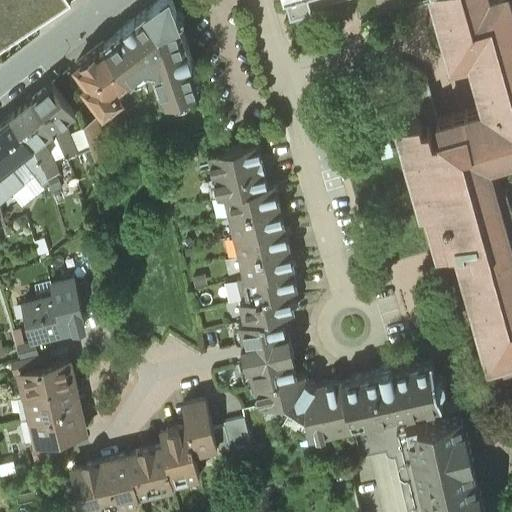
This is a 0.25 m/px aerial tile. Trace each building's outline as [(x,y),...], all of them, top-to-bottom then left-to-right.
[(0,0),(0,49),(3,53),(40,24),(35,18),(60,0),(0,0)] [(177,8),(173,0),(153,0),(154,2),(134,17),(134,16),(123,24),(124,25),(103,41),(129,75),(131,77),(146,65),(152,66),(163,97),(201,85),(192,58),(192,57),(191,57),(187,45),(188,45),(188,44),(187,44),(175,8),(177,8)] [(287,0),(290,10),(312,4),(312,3),(320,0),(287,0)] [(506,4),(505,0),(433,0),(451,59),(469,53),(481,95),(489,93),(492,102),(438,118),(427,81),(405,87),(413,117),(397,122),(422,209),(427,207),(439,249),(466,241),(469,251),(449,257),(462,302),(473,299),(481,327),(490,324),(503,366),(511,363),(511,224),(508,212),(511,210),(511,204),(506,183),(501,185),(493,157),(511,151),(511,6),(511,2),(506,4)] [(129,75),(103,41),(76,62),(85,73),(80,77),(104,107),(106,109),(116,101),(123,95),(117,87),(118,87),(116,84),(129,75)] [(201,85),(163,97),(152,66),(146,65),(131,77),(130,78),(153,144),(214,124),(201,85)] [(255,85),(232,70),(218,91),(242,106),(255,85)] [(76,107),(53,79),(31,96),(54,124),(64,146),(74,141),(63,117),(76,107)] [(54,124),(31,96),(11,112),(33,141),(39,154),(50,149),(43,133),(54,124)] [(104,107),(84,122),(96,152),(110,148),(101,119),(119,105),(116,101),(106,109),(104,107)] [(11,112),(0,120),(0,168),(5,164),(33,141),(11,112)] [(258,137),(209,148),(219,191),(225,190),(225,189),(268,179),(258,137)] [(74,141),(64,146),(66,152),(77,147),(74,141)] [(50,149),(39,154),(44,165),(50,162),(55,160),(50,149)] [(5,164),(0,168),(0,199),(24,181),(16,171),(5,164)] [(268,179),(225,189),(225,190),(230,210),(279,199),(274,177),(268,179)] [(279,199),(230,210),(235,231),(284,220),(279,199)] [(284,220),(235,231),(240,252),(289,241),(284,220)] [(289,241),(240,252),(244,273),(245,273),(292,262),(292,263),(294,262),(289,241)] [(292,262),(245,273),(244,273),(237,274),(243,295),(243,296),(289,285),(289,286),(297,284),(292,263),(292,262)] [(74,272),(51,278),(54,289),(62,326),(62,327),(64,327),(64,326),(86,321),(74,272)] [(101,279),(89,282),(95,306),(106,303),(101,279)] [(289,285),(243,296),(243,295),(240,296),(245,317),(282,309),(294,306),(289,286),(289,285)] [(54,289),(24,296),(32,333),(62,326),(54,289)] [(282,309),(245,317),(239,318),(244,340),(287,330),(282,309)] [(287,330),(244,340),(246,350),(249,360),(291,350),(289,340),(287,330)] [(44,350),(12,357),(15,371),(20,370),(20,368),(47,361),(44,350)] [(291,350),(249,360),(254,382),(256,381),(255,381),(297,371),(296,370),(291,350)] [(380,365),(341,374),(352,417),(442,396),(439,382),(442,381),(446,376),(444,369),(439,366),(435,367),(432,353),(393,362),(392,359),(380,362),(380,365)] [(47,361),(20,368),(20,370),(25,391),(75,379),(69,356),(47,361)] [(297,371),(255,381),(256,381),(261,402),(285,396),(295,402),(310,378),(306,375),(304,369),(296,370),(297,371)] [(341,374),(320,379),(332,428),(353,423),(352,417),(341,374)] [(315,381),(310,378),(295,402),(305,409),(310,433),(332,428),(320,379),(315,381)] [(75,379),(25,391),(31,415),(80,403),(75,379)] [(213,425),(206,394),(182,400),(187,421),(194,449),(217,443),(213,425)] [(442,396),(352,417),(353,423),(361,459),(384,453),(386,456),(388,458),(391,459),(394,459),(406,511),(417,511),(397,423),(446,411),(442,396)] [(80,403),(31,415),(36,437),(36,438),(63,432),(86,426),(80,403)] [(487,511),(479,479),(478,479),(472,456),(474,456),(466,420),(464,421),(461,408),(446,411),(397,423),(417,511),(487,511)] [(244,414),(224,419),(224,422),(230,445),(231,450),(251,445),(244,414)] [(187,421),(160,427),(163,441),(171,473),(187,470),(191,474),(199,472),(194,449),(187,421)] [(224,422),(213,425),(217,443),(218,448),(230,445),(224,422)] [(63,432),(36,438),(36,437),(30,438),(33,451),(42,449),(65,443),(63,432)] [(163,441),(131,449),(129,452),(139,490),(148,487),(153,491),(159,489),(162,484),(173,482),(171,473),(163,441)] [(65,443),(42,449),(45,462),(55,458),(68,455),(65,443)] [(126,450),(96,457),(93,455),(87,456),(84,459),(72,462),(75,474),(83,509),(140,496),(139,490),(129,452),(126,450)] [(75,474),(61,477),(69,503),(67,504),(69,511),(70,511),(83,509),(75,474)]
